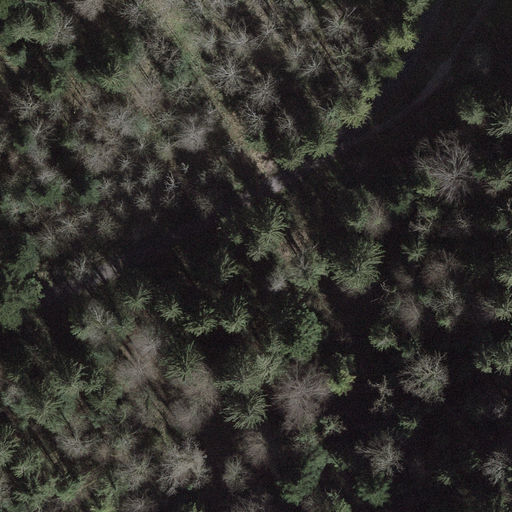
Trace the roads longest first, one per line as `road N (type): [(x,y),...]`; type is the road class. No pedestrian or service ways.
road 1 (track): [(336,147),(287,181),(33,303),(0,307)]
road 2 (track): [(441,0),(336,147)]
